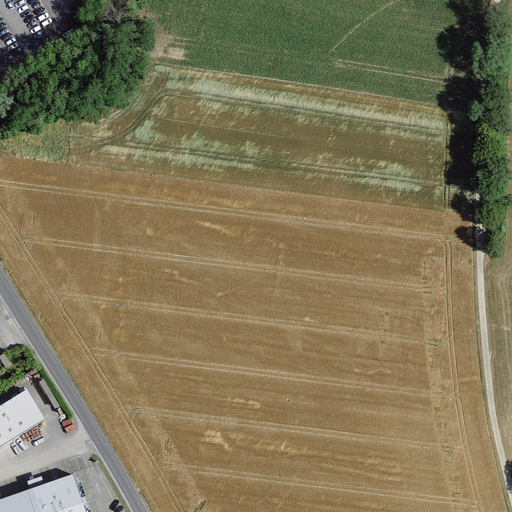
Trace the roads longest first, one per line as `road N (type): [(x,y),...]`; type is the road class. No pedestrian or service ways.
road 1 (track): [(511,500),(485,359),(479,225),(480,66),(499,0)]
road 2 (tertiary): [(0,277),(141,511)]
